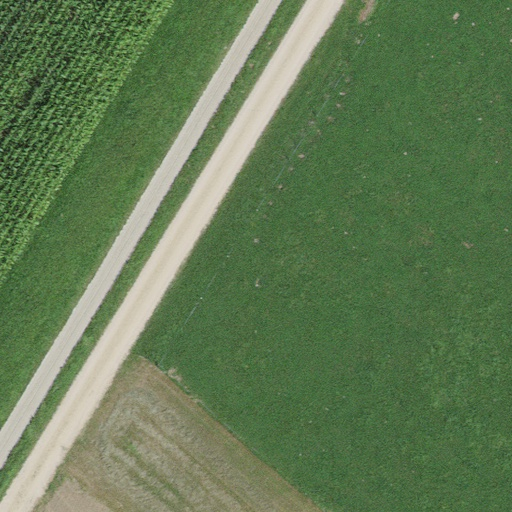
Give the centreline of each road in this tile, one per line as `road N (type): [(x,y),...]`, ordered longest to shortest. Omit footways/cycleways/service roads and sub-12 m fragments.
road 1 (track): [(303,0),(0,500)]
road 2 (track): [(272,0),(0,450)]
